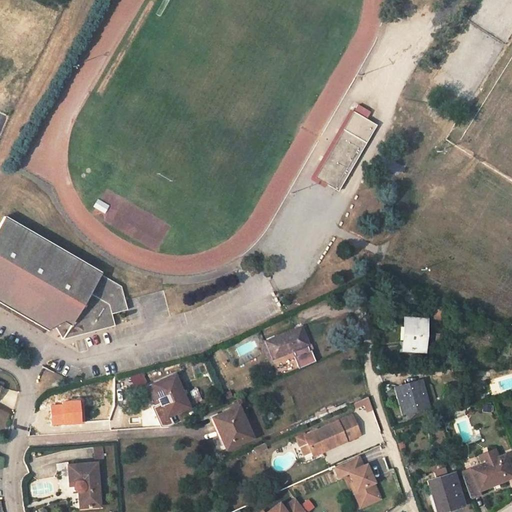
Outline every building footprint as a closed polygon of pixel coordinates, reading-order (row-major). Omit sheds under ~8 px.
[(349,133),(321,180),(338,190),(376,125),(366,119),(370,112),(358,105),(343,129),(349,133)] [(349,133),(343,129),(315,177),(321,180),(349,133)] [(93,207),(104,213),(108,204),(97,198),(93,207)] [(65,339),(103,275),(86,264),(85,266),(73,258),(74,257),(59,248),(58,250),(46,242),(47,241),(32,232),(32,234),(19,226),(20,225),(5,216),(0,224),(0,299),(50,329),(56,326),(62,337),(65,339)] [(103,275),(65,339),(115,325),(112,313),(128,309),(125,299),(121,285),(103,275)] [(441,318),(442,306),(433,305),(433,318),(441,318)] [(423,350),(425,320),(405,318),(403,349),(423,350)] [(265,340),(273,359),(309,344),(301,325),(265,340)] [(134,386),(146,384),(145,373),(132,375),(134,386)] [(175,375),(153,384),(160,402),(166,416),(188,406),(175,375)] [(396,388),(402,413),(428,406),(421,381),(396,388)] [(156,404),(160,402),(153,384),(148,386),(156,404)] [(106,389),(105,398),(115,398),(115,389),(106,389)] [(246,403),(242,394),(237,396),(241,406),(246,403)] [(368,397),(363,399),(365,404),(367,411),(373,409),(368,397)] [(365,404),(363,399),(354,403),(356,408),(365,404)] [(63,402),(63,405),(52,406),(53,424),(81,422),(80,401),(63,402)] [(238,406),(213,417),(227,448),(252,437),(238,406)] [(307,442),(312,451),(326,445),(328,448),(360,434),(351,414),(304,435),(303,433),(297,436),(301,445),(307,442)] [(312,451),(307,442),(301,445),(305,454),(312,451)] [(326,445),(312,451),(313,455),(328,448),(326,445)] [(96,459),(103,459),(102,446),(95,447),(96,459)] [(478,490),(511,475),(511,450),(461,471),(471,497),(480,494),(478,490)] [(334,467),(339,477),(347,474),(349,473),(357,490),(354,491),(359,500),(378,491),(374,482),(375,482),(366,464),(363,466),(358,456),(334,467)] [(99,506),(96,463),(69,465),(70,484),(73,484),(73,486),(75,489),(77,490),(79,491),(80,507),(99,506)] [(436,477),(447,474),(445,468),(434,470),(436,477)] [(349,473),(347,474),(354,491),(357,490),(349,473)] [(427,481),(436,510),(446,507),(446,510),(463,505),(454,473),(427,481)] [(378,491),(359,500),(362,507),(381,498),(378,491)] [(295,498),(282,507),(285,511),(297,501),(295,498)] [(307,511),(309,511),(315,507),(308,499),(301,505),(307,511)] [(305,511),(297,501),(285,511),(282,507),(279,503),(266,511),(262,511),(260,511),(305,511)]
